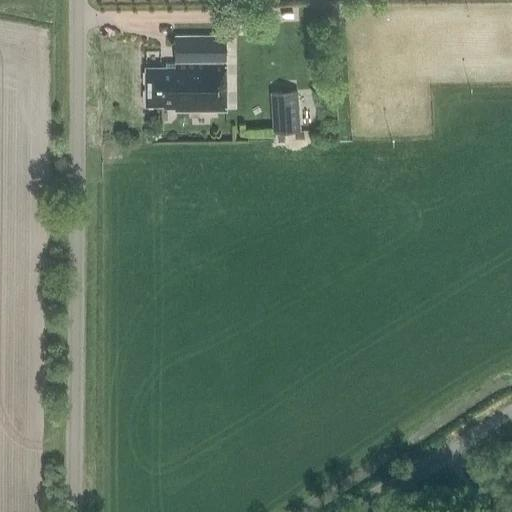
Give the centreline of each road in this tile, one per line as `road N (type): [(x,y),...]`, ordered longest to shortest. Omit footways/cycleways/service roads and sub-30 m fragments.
road 1 (tertiary): [(73,511),(78,0)]
road 2 (unclassified): [(362,511),(511,410)]
